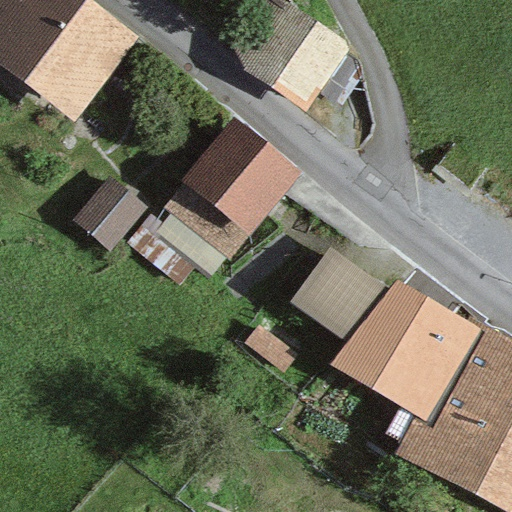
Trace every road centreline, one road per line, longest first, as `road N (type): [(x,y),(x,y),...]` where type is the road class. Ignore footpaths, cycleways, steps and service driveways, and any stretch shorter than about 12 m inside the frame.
road 1 (residential): [(368,197),(173,30),(125,0)]
road 2 (residential): [(368,197),(387,161),(388,125),(377,72),(341,0)]
road 3 (residential): [(511,305),(368,197)]
